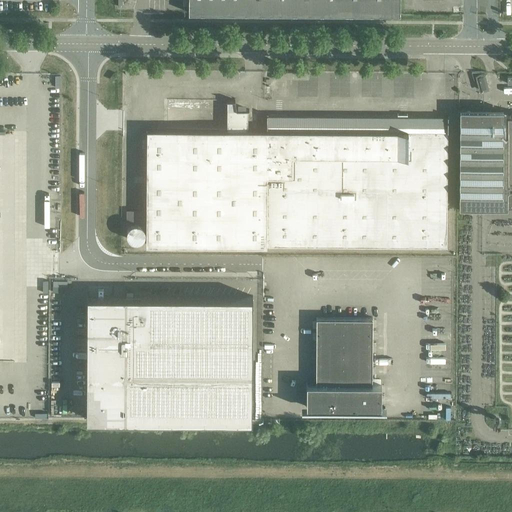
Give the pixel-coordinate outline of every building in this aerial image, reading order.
[(400,13),(399,0),(189,0),(189,12),(400,13)] [(488,88),(484,74),(480,74),(477,76),(481,90),(488,88)] [(447,246),(448,131),(248,129),(248,109),(227,109),(227,129),(147,129),(146,244),(447,246)] [(511,115),(507,116),(508,112),(503,112),(503,109),(460,109),(459,207),(508,207),(508,204),(511,203),(511,115)] [(128,208),(128,220),(144,221),(144,209),(128,208)] [(253,296),(149,295),(147,295),(133,295),(133,291),(126,291),(126,295),(88,295),(87,323),(87,418),(252,419),(253,296)] [(372,383),(373,317),(317,317),(316,382),(307,382),(307,407),(381,408),(381,383),(372,383)]
